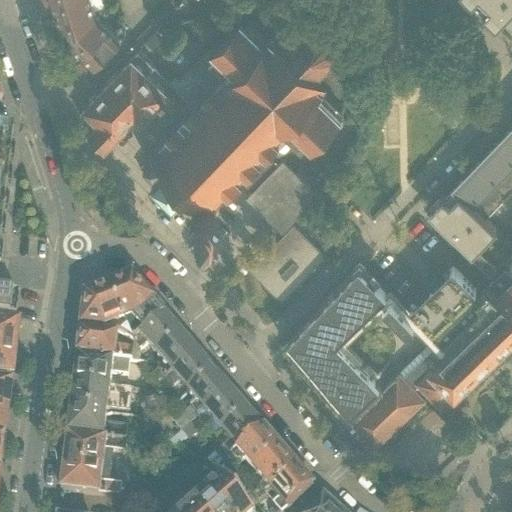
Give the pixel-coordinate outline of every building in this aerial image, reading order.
[(34,0),(41,22),(44,23),(57,19),(60,28),(68,26),(70,31),(67,33),(68,34),(70,32),(74,36),(69,42),(76,49),(66,58),(66,61),(83,77),(125,34),(125,30),(120,26),(114,32),(100,19),(107,13),(103,7),(100,0),(34,0)] [(246,195),(285,232),(291,221),(317,194),(281,159),(276,164),(266,154),(278,141),(275,138),(284,129),(301,145),(307,139),(312,144),(341,113),(336,109),(357,87),(329,60),(334,55),(337,42),(334,30),(324,20),(311,17),(299,21),(294,26),(267,0),(245,0),(244,2),(254,12),(245,20),(240,16),(179,79),(164,104),(174,114),(175,113),(179,117),(165,131),(168,133),(154,148),(153,147),(144,157),(153,166),(154,165),(164,174),(150,189),(171,209),(185,194),(195,204),(193,206),(192,207),(192,209),(191,211),(191,213),(192,216),(192,218),(193,218),(194,220),(195,221),(196,222),(198,223),(200,224),(202,224),(204,224),(207,224),(209,223),(211,222),(213,220),(213,219),(214,217),(215,216),(215,214),(215,213),(215,211),(215,210),(215,208),(214,206),(213,205),(212,204),(227,188),(229,190),(242,177),(253,188),(246,195)] [(511,0),(477,0),(496,18),(498,17),(506,24),(511,28),(511,0)] [(162,106),(164,104),(179,79),(174,75),(169,80),(137,50),(82,107),(97,121),(88,131),(104,147),(137,113),(142,119),(158,102),(162,106)] [(0,284),(5,286),(5,284),(0,283),(0,260),(1,261),(1,259),(8,260),(8,259),(1,258),(3,243),(2,243),(2,244),(0,243),(0,231),(3,232),(3,235),(4,235),(6,218),(5,218),(5,219),(1,219),(2,207),(6,207),(6,210),(7,210),(9,193),(8,193),(8,194),(4,194),(5,182),(9,182),(9,185),(10,185),(12,168),(11,168),(11,169),(7,169),(8,156),(12,157),(12,160),(13,160),(15,144),(14,144),(14,145),(10,145),(11,134),(10,132),(8,132),(9,126),(0,125),(0,284)] [(511,126),(444,197),(442,195),(424,213),(489,276),(496,269),(475,249),(495,228),(485,218),(511,190),(511,126)] [(291,221),(285,232),(249,270),(283,303),(327,256),(291,221)] [(293,352),(287,357),(341,422),(331,432),(378,456),(385,449),(375,439),(420,396),(413,388),(420,381),(442,403),(511,336),(511,274),(506,268),(478,295),(475,292),(477,289),(454,265),(407,309),(392,293),(384,300),(408,325),(419,315),(437,334),(384,384),(338,335),(387,289),(360,260),(283,340),(293,352)] [(131,340),(164,313),(136,281),(129,278),(110,286),(131,340)] [(117,332),(129,341),(131,340),(110,286),(89,294),(85,299),(82,328),(117,332)] [(17,295),(0,292),(0,317),(12,319),(15,301),(17,301),(17,295)] [(131,340),(129,341),(133,344),(131,362),(138,363),(140,351),(147,345),(155,354),(181,332),(164,313),(131,340)] [(0,348),(13,350),(16,324),(0,322),(0,348)] [(130,362),(131,362),(133,344),(129,341),(117,332),(82,328),(78,356),(130,362)] [(145,381),(153,389),(197,351),(181,332),(155,354),(164,365),(145,381)] [(13,350),(0,348),(0,374),(10,376),(13,350)] [(179,383),(188,393),(213,370),(197,351),(153,389),(161,399),(179,383)] [(78,356),(75,383),(111,388),(113,374),(128,376),(130,362),(78,356)] [(173,422),(181,431),(230,390),(213,370),(188,393),(196,403),(173,422)] [(0,408),(6,410),(9,384),(0,382),(0,408)] [(108,412),(109,410),(130,412),(133,390),(111,388),(75,383),(72,407),(107,411),(108,412)] [(213,422),(221,431),(246,409),(230,390),(181,431),(182,432),(188,439),(190,441),(206,427),(206,428),(213,422)] [(107,427),(108,412),(107,411),(72,407),(69,435),(126,442),(128,429),(107,427)] [(425,477),(463,441),(432,408),(394,445),(425,477)] [(222,464),(231,457),(263,429),(246,409),(221,431),(229,441),(214,454),(222,464)] [(231,457),(225,462),(231,468),(236,463),(239,466),(244,461),(253,471),(280,448),(263,429),(231,457)] [(182,432),(170,443),(175,449),(187,440),(188,439),(182,432)] [(69,435),(65,463),(104,468),(111,468),(113,452),(126,453),(127,443),(126,442),(69,435)] [(280,448),(253,471),(263,483),(257,487),(260,490),(254,496),(258,500),(264,495),(265,496),(270,491),(297,468),(280,448)] [(65,463),(62,491),(82,494),(120,499),(122,487),(112,485),(109,485),(111,468),(104,468),(65,463)] [(189,464),(171,479),(184,494),(201,479),(189,464)] [(276,509),(271,511),(284,511),(298,500),(313,487),(297,468),(270,491),(279,501),(273,506),(276,509)] [(247,511),(223,483),(190,511),(247,511)] [(339,511),(324,498),(310,511),(339,511)]
